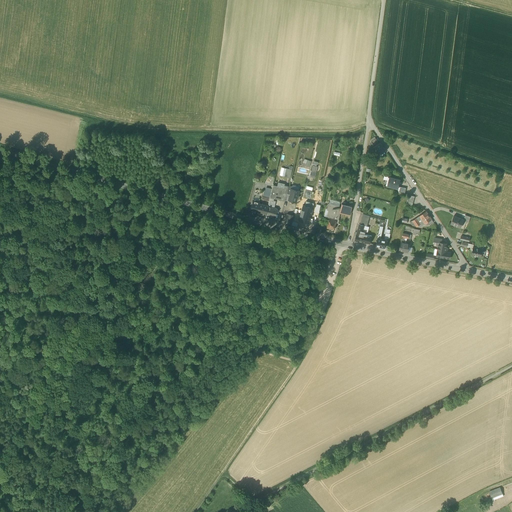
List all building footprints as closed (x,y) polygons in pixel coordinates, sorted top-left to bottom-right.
[(369,152),(373,153),(375,151),(373,148),(379,143),(375,137),(370,140),(369,152)] [(375,151),(378,155),(386,150),(380,143),(379,143),(373,148),(375,151)] [(390,177),(389,181),(387,185),(399,188),(401,180),(390,177)] [(271,193),(270,196),(274,197),(281,199),(284,188),(283,188),(277,187),(272,186),(272,188),(271,193)] [(297,195),(298,190),(291,189),(291,188),(288,200),(296,202),(297,198),(299,197),(297,195)] [(262,199),(269,201),(270,196),(271,193),(264,192),(262,191),(261,195),(263,195),(262,199)] [(250,211),(256,212),(258,204),(259,202),(253,201),(250,211)] [(265,215),(267,206),(268,206),(258,204),(256,212),(265,215)] [(336,219),(335,222),(338,223),(339,220),(338,219),(340,213),(339,213),(341,207),(339,206),(328,204),(327,209),(329,210),(327,217),(327,220),(328,220),(329,217),(336,219)] [(339,213),(340,213),(350,215),(352,206),(342,204),(341,207),(339,213)] [(312,208),(305,205),(303,205),(298,220),(308,223),(312,208)] [(277,209),(271,207),(267,206),(265,215),(275,217),(277,209)] [(426,211),(420,216),(422,219),(425,224),(427,222),(432,219),(426,211)] [(285,221),(292,223),(292,222),(294,215),(287,214),(285,221)] [(360,224),(367,226),(370,216),(363,214),(360,224)] [(451,224),(461,227),(464,220),(454,216),(451,224)] [(335,222),(336,219),(329,217),(328,220),(327,224),(326,228),(333,230),(333,229),(334,229),(335,222)] [(421,224),(419,221),(417,218),(413,221),(417,227),(420,225),(421,224)] [(323,230),(324,223),(317,221),(316,228),(323,230)] [(365,234),(365,232),(363,231),(364,226),(367,226),(360,224),(359,224),(357,232),(355,232),(355,235),(356,235),(356,236),(355,240),(363,242),(365,234)] [(372,236),(365,234),(363,242),(370,244),(370,243),(372,236)] [(399,250),(408,252),(409,247),(410,244),(406,243),(404,242),(401,242),(399,250)] [(436,256),(450,259),(451,253),(446,252),(447,244),(441,243),(437,242),(437,246),(438,246),(438,249),(437,256),(436,256)] [(472,255),(481,257),(483,249),(473,247),(472,255)] [(489,492),(491,498),(503,493),(500,487),(489,492)]
